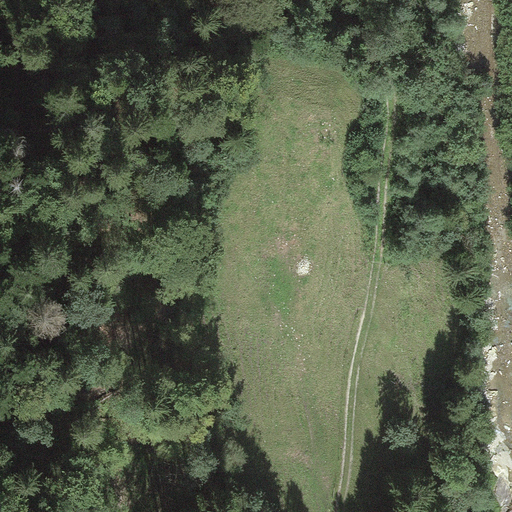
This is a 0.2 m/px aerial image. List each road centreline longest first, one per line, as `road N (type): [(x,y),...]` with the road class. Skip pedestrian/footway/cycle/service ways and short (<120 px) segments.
road 1 (track): [(361,334),(390,152),(393,72),(355,27),(306,0)]
road 2 (track): [(338,511),(361,334)]
